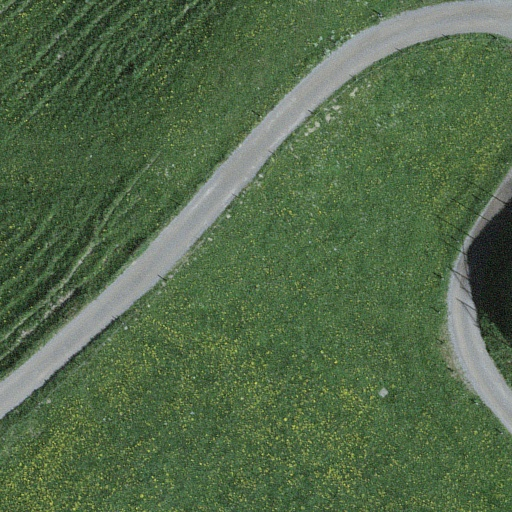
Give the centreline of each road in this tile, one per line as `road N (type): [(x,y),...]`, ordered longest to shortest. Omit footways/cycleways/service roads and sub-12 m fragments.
road 1 (track): [(511,14),(418,23),(316,81),(60,352),(0,400)]
road 2 (track): [(489,363),(471,300),(489,225),(511,194)]
